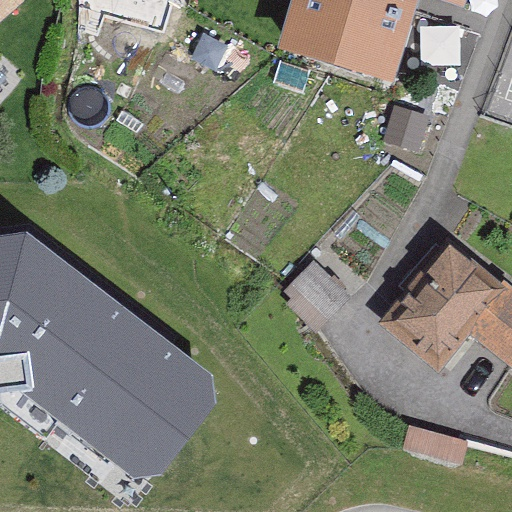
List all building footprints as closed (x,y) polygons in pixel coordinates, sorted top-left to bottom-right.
[(302,0),(290,42),(385,73),(406,0),(444,0),(459,4),(460,0),(302,0)] [(0,325),(27,221),(0,225),(0,325)] [(209,364),(27,221),(0,325),(0,364),(132,469),(147,481),(158,467),(215,395),(209,364)] [(511,362),(511,296),(510,295),(511,292),(511,290),(503,283),(498,289),(450,249),(447,254),(435,244),(399,286),(411,296),(389,322),(439,362),(469,327),(511,362)] [(290,303),(310,322),(321,310),(330,318),(349,298),(313,263),(293,283),(302,292),(290,303)]
